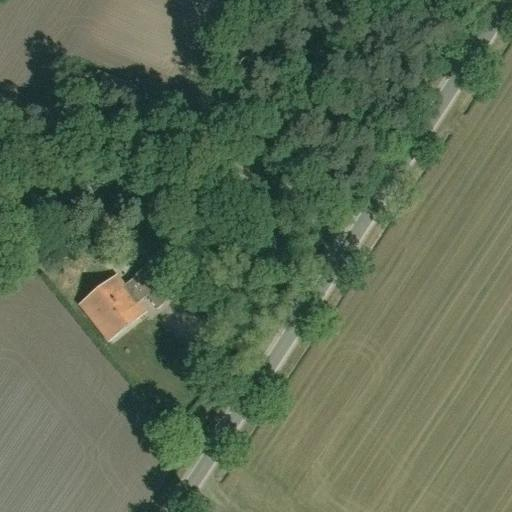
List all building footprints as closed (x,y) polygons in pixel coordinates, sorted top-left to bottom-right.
[(164,120),(172,103),(102,76),(97,88),(164,120)] [(88,247),(107,232),(95,217),(76,232),(88,247)] [(124,247),(111,233),(89,251),(100,265),(124,247)] [(158,309),(174,296),(149,265),(133,278),(134,278),(123,287),(115,278),(80,305),(96,324),(137,291),(141,288),(158,309)] [(137,291),(96,324),(110,342),(144,314),(136,304),(143,298),(137,291)]
